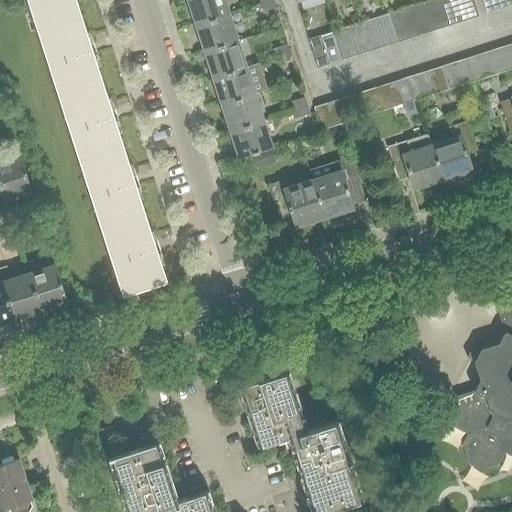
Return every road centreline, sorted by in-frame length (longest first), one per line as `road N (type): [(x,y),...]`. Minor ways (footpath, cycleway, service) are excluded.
road 1 (residential): [(241,308),(141,0)]
road 2 (tertiary): [(241,308),(511,219)]
road 3 (tertiary): [(19,378),(241,308)]
road 4 (residential): [(67,511),(19,378)]
